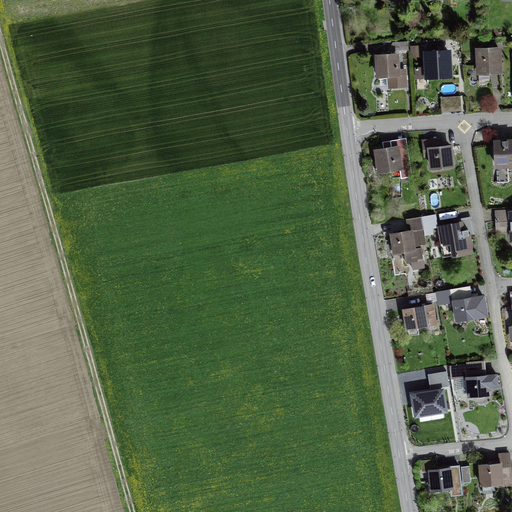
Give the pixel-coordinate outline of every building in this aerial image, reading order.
[(395,43),(395,54),(400,54),(410,53),(410,43),(395,43)] [(501,48),(475,48),(476,76),(501,76),(501,48)] [(453,50),(423,51),(424,79),(453,79),(453,50)] [(395,54),(375,55),(376,81),(390,80),(390,92),(411,90),(409,70),(401,70),(400,54),(395,54)] [(511,140),(496,141),(497,182),(510,181),(509,166),(511,165),(511,140)] [(450,141),(424,144),(427,168),(452,165),(450,141)] [(403,166),(400,142),(375,146),(379,170),(403,166)] [(511,237),(511,209),(495,210),(496,231),(511,230),(511,238),(511,237)] [(436,214),(421,217),(423,229),(424,233),(433,232),(431,223),(438,222),(436,214)] [(417,230),(423,229),(421,217),(408,219),(410,231),(390,234),(393,252),(406,250),(409,269),(423,267),(417,230)] [(461,222),(440,226),(444,246),(451,244),(454,259),(475,255),(471,231),(463,232),(461,222)] [(402,259),(393,260),(395,275),(405,274),(402,259)] [(450,289),(436,292),(437,302),(452,299),(450,289)] [(484,295),(454,301),(459,324),(488,318),(484,295)] [(438,327),(434,304),(403,309),(406,332),(438,327)] [(470,376),(469,365),(457,366),(458,378),(466,377),(467,377),(468,394),(485,392),(484,375),(470,376)] [(447,404),(445,390),(413,394),(416,417),(440,414),(439,405),(447,404)] [(511,462),(481,463),(482,486),(511,485),(511,474),(511,473),(511,466),(511,467),(511,462)] [(458,464),(431,467),(433,491),(460,489),(458,464)]
